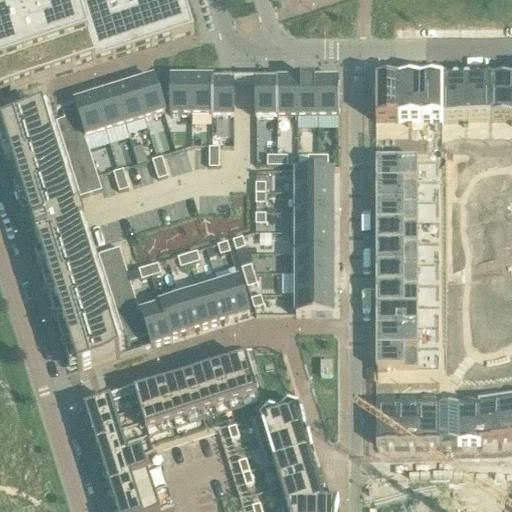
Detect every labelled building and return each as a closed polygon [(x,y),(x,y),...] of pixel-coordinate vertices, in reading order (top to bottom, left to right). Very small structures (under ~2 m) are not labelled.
[(0,0),(0,95),(2,95),(11,92),(38,83),(135,53),(194,35),(187,13),(183,0),(0,0)] [(154,81),(133,87),(145,122),(165,116),(159,96),(154,81)] [(170,81),(154,81),(159,96),(163,96),(166,96),(170,96),(170,81)] [(192,81),(170,81),(170,96),(170,118),(192,118),(192,81)] [(192,81),(192,118),(211,118),(212,118),(212,83),(213,83),(213,81),(192,81)] [(212,118),(211,118),(211,120),(214,120),(234,120),(234,83),(213,83),(212,83),(212,118)] [(277,83),(256,83),(256,120),(277,120),(277,83)] [(297,83),(277,83),(277,120),(297,120),(297,83)] [(298,83),(297,83),(297,120),(318,120),(318,83),(298,83)] [(318,83),(318,120),(339,120),(339,83),(318,83)] [(443,84),(442,84),(442,125),(443,125),(443,124),(466,124),(467,124),(467,83),(465,83),(465,84),(458,84),(457,84),(457,83),(454,83),(454,84),(453,84),(447,84),(446,84),(446,83),(443,83),(443,84)] [(468,83),(467,83),(467,124),(490,125),(491,125),(491,84),(490,84),(490,83),(488,83),(488,84),(487,84),(480,84),(479,84),(479,83),(477,83),(477,84),(476,84),(469,84),(468,84),(468,83)] [(399,84),(376,84),(376,96),(376,123),(376,125),(400,125),(409,125),(409,84),(400,84),(399,84)] [(418,84),(409,84),(409,125),(419,125),(442,125),(442,84),(420,84),(418,84)] [(511,84),(491,84),(491,125),(511,124),(511,84)] [(133,87),(114,93),(125,128),(145,122),(133,87)] [(114,93),(95,99),(106,134),(125,128),(114,93)] [(95,99),(74,106),(85,141),(106,134),(95,99)] [(67,120),(56,123),(62,143),(65,152),(68,162),(74,181),(77,190),(80,200),(93,196),(102,193),(85,141),(75,107),(65,111),(67,120)] [(43,115),(1,129),(1,131),(5,143),(11,161),(13,168),(17,181),(21,193),(23,201),(25,205),(29,219),(33,231),(25,233),(24,233),(37,274),(38,274),(45,271),(46,274),(49,284),(53,297),(57,309),(61,322),(65,335),(69,347),(73,360),(77,372),(78,373),(120,360),(120,358),(109,325),(71,204),(44,117),(43,115)] [(219,150),(209,150),(209,160),(219,160),(219,150)] [(277,158),(267,158),(267,168),(277,168),(277,158)] [(287,158),(277,158),(277,168),(287,168),(287,158)] [(318,158),(308,158),(308,168),(318,168),(318,158)] [(318,158),(318,168),(328,168),(328,158),(318,158)] [(162,160),(152,163),(155,172),(165,169),(162,160)] [(219,160),(209,160),(209,170),(219,170),(219,160)] [(417,163),(376,163),(376,184),(417,184),(417,163)] [(165,169),(155,172),(158,182),(168,179),(165,169)] [(123,172),(113,175),(116,184),(126,182),(123,172)] [(297,174),(296,174),(296,196),(332,196),(332,174),(297,174)] [(266,175),(256,175),(256,185),(264,185),(266,185),(266,175)] [(126,182),(116,184),(119,194),(129,191),(126,182)] [(417,184),(376,184),(376,205),(417,205),(417,184)] [(256,196),(266,196),(266,186),(255,186),(256,195),(256,196)] [(256,196),(256,206),(266,206),(266,196),(256,196)] [(332,196),(296,196),(296,216),(332,216),(332,196)] [(417,205),(376,205),(376,226),(417,226),(417,205)] [(266,216),(256,217),(256,227),(266,227),(266,216)] [(332,216),(296,216),(296,237),(332,236),(332,216)] [(417,226),(376,226),(376,247),(417,247),(417,226)] [(332,236),(296,237),(296,257),(332,257),(332,237),(332,236)] [(242,240),(233,243),(236,253),(245,249),(242,240)] [(227,245),(217,248),(220,257),(230,254),(227,245)] [(417,247),(376,247),(376,267),(417,267),(417,247)] [(106,255),(98,257),(107,287),(110,297),(125,342),(125,344),(146,338),(147,338),(140,316),(131,287),(126,270),(123,261),(120,251),(106,255)] [(197,254),(187,257),(190,267),(200,264),(197,254)] [(187,257),(178,260),(181,270),(190,267),(187,257)] [(332,257),(296,257),(296,278),(332,277),(332,257)] [(417,267),(376,267),(376,268),(376,288),(417,288),(417,269),(417,267)] [(154,268),(146,270),(149,280),(157,277),(154,268)] [(251,268),(241,271),(244,280),(254,277),(253,274),(251,268)] [(146,270),(139,272),(142,282),(149,280),(146,270)] [(254,277),(244,280),(247,290),(257,287),(254,277)] [(332,277),(296,278),(296,298),(332,298),(332,277)] [(239,282),(218,288),(229,323),(250,317),(239,282)] [(218,288),(199,294),(210,329),(228,323),(229,323),(218,288)] [(417,288),(376,288),(376,309),(417,309),(417,288)] [(199,294),(179,301),(190,335),(210,329),(199,294)] [(261,298),(251,302),(254,311),(264,308),(261,298)] [(332,298),(296,298),(296,319),(332,319),(332,298)] [(179,301),(159,307),(160,310),(160,309),(170,342),(172,341),(190,335),(179,301)] [(160,310),(140,316),(147,338),(151,351),(173,344),(172,341),(170,342),(160,309),(160,310)] [(417,309),(376,309),(376,330),(417,330),(417,309)] [(417,330),(376,330),(376,351),(417,351),(417,330)] [(417,351),(376,351),(376,372),(384,372),(404,372),(417,372),(417,351)] [(217,364),(215,364),(229,407),(245,402),(257,399),(257,398),(254,386),(252,381),(244,355),(241,356),(242,357),(232,360),(232,359),(226,361),(217,364)] [(244,355),(252,381),(258,379),(250,355),(244,355)] [(189,372),(188,373),(201,416),(229,407),(215,364),(214,365),(205,368),(198,369),(199,370),(189,373),(189,372)] [(162,381),(160,381),(174,425),(201,416),(188,373),(186,373),(187,374),(177,377),(177,376),(171,378),(171,379),(162,382),(162,381)] [(134,389),(132,390),(134,397),(138,409),(145,434),(147,433),(149,432),(174,425),(160,381),(159,382),(150,385),(144,387),(134,390),(134,389)] [(84,413),(81,414),(82,416),(85,415),(89,427),(86,428),(86,430),(89,429),(93,441),(90,442),(91,444),(94,443),(97,455),(94,456),(95,458),(98,457),(101,468),(102,470),(107,487),(108,488),(108,489),(108,490),(113,507),(114,508),(114,509),(115,511),(173,511),(174,511),(173,511),(159,511),(154,496),(148,477),(143,460),(143,459),(153,455),(153,453),(151,448),(149,441),(147,433),(145,434),(132,390),(131,390),(132,391),(122,394),(122,393),(107,398),(82,406),(82,407),(84,412),(84,413)] [(250,423),(250,424),(257,447),(306,432),(298,408),(297,408),(278,415),(250,423)] [(499,408),(478,409),(478,411),(479,411),(479,445),(480,445),(499,445),(499,408)] [(511,408),(499,408),(499,445),(511,445),(511,408)] [(376,411),(376,448),(397,448),(397,411),(376,411)] [(418,411),(397,411),(397,448),(417,448),(418,448),(418,411)] [(439,411),(418,411),(418,448),(439,448),(439,411)] [(458,411),(439,411),(439,448),(457,448),(458,411)] [(478,411),(458,411),(457,448),(458,448),(480,448),(480,445),(479,445),(479,411),(478,411)] [(236,429),(228,431),(231,443),(239,441),(236,429)] [(306,432),(257,447),(265,471),(274,468),(273,467),(313,455),(306,432)] [(313,455),(273,467),(274,468),(281,490),(320,478),(319,475),(317,469),(317,467),(318,467),(315,458),(315,456),(313,457),(313,455)] [(246,462),(238,465),(242,476),(250,474),(246,462)] [(250,475),(242,477),(246,489),(254,487),(250,475)] [(320,478),(281,490),(287,511),(330,509),(329,507),(327,499),(328,498),(324,488),(323,488),(323,486),(321,481),(320,478)] [(411,485),(376,485),(376,501),(376,510),(424,510),(424,509),(423,509),(423,499),(423,488),(424,488),(424,487),(424,485),(422,485),(421,485),(414,485),(413,485),(411,485)] [(496,486),(494,486),(493,511),(511,511),(511,485),(496,487),(496,486)] [(473,511),(473,486),(452,486),(452,487),(452,488),(451,511),(473,511)] [(493,511),(494,486),(473,486),(473,511),(493,511)] [(451,489),(443,489),(443,501),(451,501),(451,489)]
